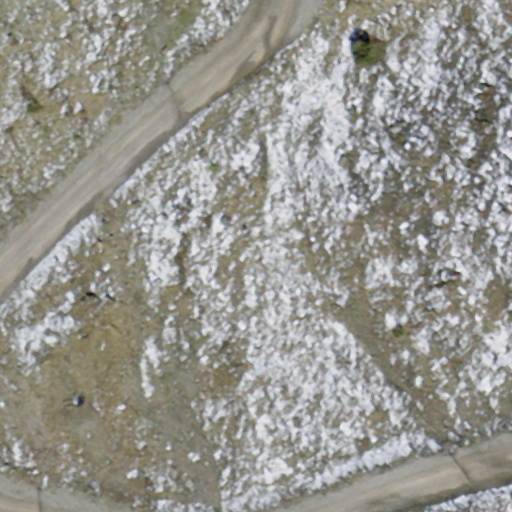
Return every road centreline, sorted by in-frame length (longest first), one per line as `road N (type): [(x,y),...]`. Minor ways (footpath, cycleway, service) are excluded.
road 1 (track): [(511,466),(355,511),(48,511),(0,501)]
road 2 (track): [(0,278),(231,51),(266,0)]
